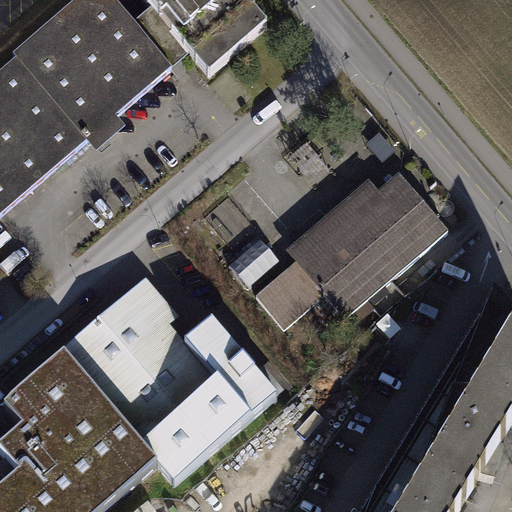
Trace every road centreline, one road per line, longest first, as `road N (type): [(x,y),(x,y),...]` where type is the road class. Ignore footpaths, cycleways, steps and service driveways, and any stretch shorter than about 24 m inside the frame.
road 1 (residential): [(0,362),(362,54)]
road 2 (unclassified): [(511,226),(378,72)]
